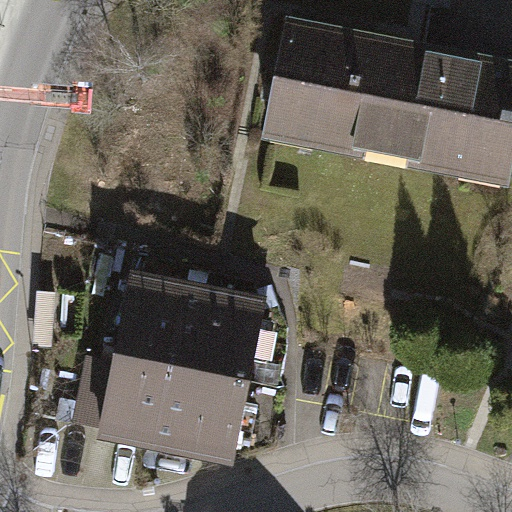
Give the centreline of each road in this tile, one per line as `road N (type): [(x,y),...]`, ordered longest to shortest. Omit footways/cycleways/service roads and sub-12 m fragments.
road 1 (residential): [(511,511),(438,485),(349,479),(226,511)]
road 2 (tertiary): [(58,0),(13,107),(0,163)]
